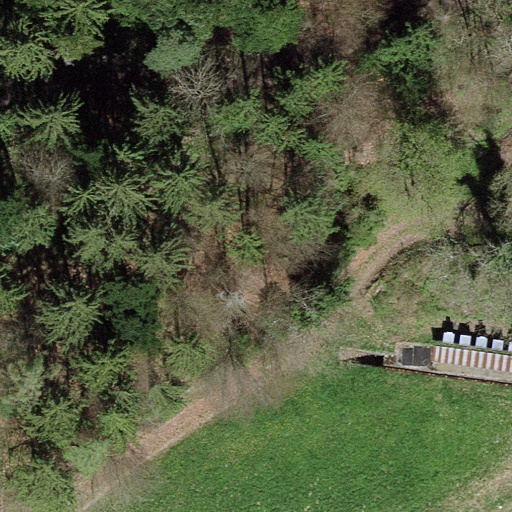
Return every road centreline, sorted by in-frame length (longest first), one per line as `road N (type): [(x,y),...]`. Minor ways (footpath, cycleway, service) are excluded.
road 1 (track): [(0,107),(20,98),(236,76),(432,0)]
road 2 (track): [(50,511),(99,466),(318,326)]
